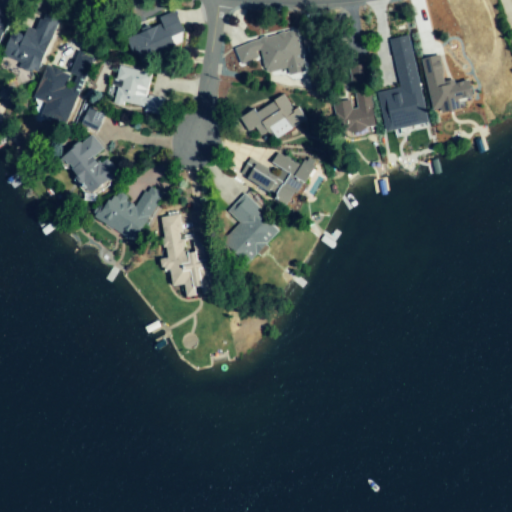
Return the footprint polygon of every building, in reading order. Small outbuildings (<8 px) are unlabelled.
[(32,74),(54,23),(38,16),(31,31),(22,27),(18,34),(9,30),(0,50),(0,56),(18,64),(16,68),(32,74)] [(301,73),(295,34),(232,44),(236,63),(258,60),(260,74),(285,70),(286,75),(301,73)] [(383,132),(425,124),(408,35),(387,39),(396,89),(375,93),(383,132)] [(89,84),(99,62),(76,52),(66,73),(89,84)] [(418,59),(430,114),(455,108),(454,101),(469,97),(466,81),(451,84),(450,80),(442,82),(437,55),(418,59)] [(63,125),(78,86),(67,81),(69,76),(43,66),(29,101),(41,106),(37,115),(63,125)] [(143,95),(148,73),(115,67),(112,80),(116,81),(111,105),(120,107),(121,103),(141,108),(140,113),(158,116),(162,99),(143,95)] [(273,138),(301,121),(283,92),(237,120),(245,132),(251,128),(257,137),(268,130),(273,138)] [(330,103),(335,132),(345,131),(346,139),(365,136),(364,128),(374,126),(369,93),(351,96),(351,100),(330,103)] [(86,195),(115,171),(104,158),(96,165),(90,158),(101,149),(89,134),(77,144),(75,142),(55,159),(86,195)] [(285,206),(312,164),(297,154),(291,163),(274,151),(261,170),(245,160),(236,175),(264,192),(272,179),(279,183),(270,197),(285,206)] [(93,220),(130,244),(161,195),(147,185),(134,205),(112,191),(93,220)] [(277,232),(242,195),(224,212),(236,224),(217,243),(240,267),(277,232)] [(207,295),(202,261),(192,263),(191,252),(182,254),(177,215),(157,218),(163,259),(156,260),(158,271),(164,270),(167,287),(179,286),(181,298),(207,295)]
